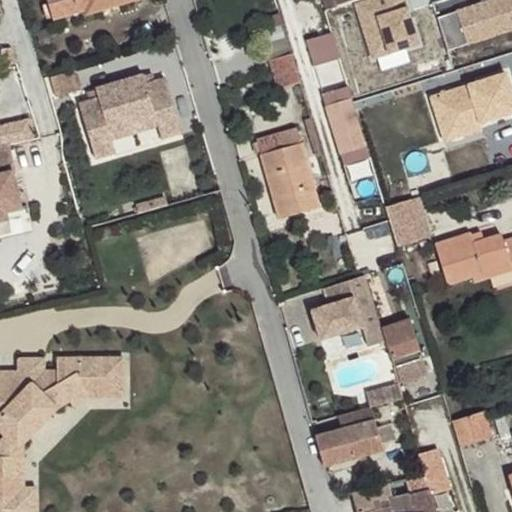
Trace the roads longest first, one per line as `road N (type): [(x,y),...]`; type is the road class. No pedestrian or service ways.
road 1 (residential): [(181,0),(325,511)]
road 2 (residential): [(6,0),(43,130)]
